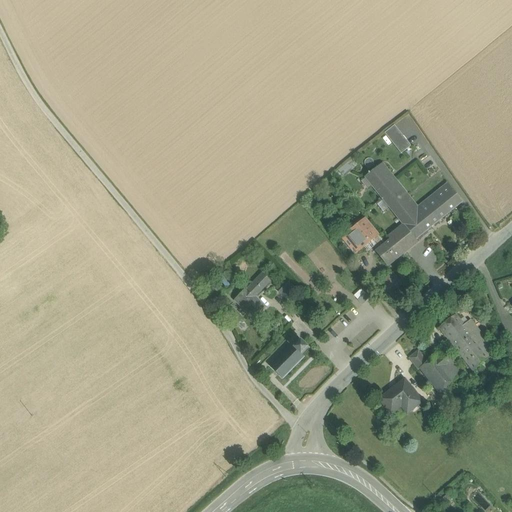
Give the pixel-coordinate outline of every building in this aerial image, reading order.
[(411,146),(394,126),(385,134),(401,154),(411,146)] [(341,179),(351,170),(346,164),(336,172),(341,179)] [(408,197),(382,164),(365,177),(392,210),(408,197)] [(448,184),(418,209),(408,197),(392,210),(404,226),(389,238),(391,241),(402,255),(417,242),(415,239),(462,202),(448,184)] [(366,219),(344,236),(345,237),(357,252),(357,253),(370,242),(379,236),(379,235),(378,235),(366,220),(366,219)] [(379,236),(370,242),(374,247),(382,240),(379,236)] [(382,240),(374,247),(378,251),(386,245),(382,240)] [(402,255),(391,241),(386,245),(378,251),(377,252),(388,266),(402,255)] [(395,272),(380,281),(388,294),(403,286),(395,272)] [(263,274),(247,290),(246,289),(235,301),(236,301),(237,300),(248,311),(247,312),(254,319),(264,308),(255,298),(270,281),(263,274)] [(288,283),(279,293),(285,298),(294,289),(288,283)] [(361,290),(354,296),(357,300),(365,293),(361,290)] [(336,336),(360,313),(352,305),(328,328),(336,336)] [(464,326),(456,315),(439,329),(452,344),(475,326),(471,321),(464,326)] [(496,353),(475,326),(452,344),(463,358),(473,371),(496,353)] [(291,346),(270,367),(283,380),(305,357),(302,355),(308,348),(301,341),(300,342),(294,336),(288,342),(291,346)] [(452,344),(438,355),(452,374),(461,367),(461,366),(458,362),(463,358),(452,344)] [(428,363),(418,351),(409,358),(418,371),(420,369),(428,363)] [(452,374),(438,355),(428,363),(420,369),(439,393),(449,385),(456,380),(452,374)] [(461,367),(452,374),(456,380),(465,373),(461,367)] [(421,402),(404,381),(380,400),(391,414),(401,406),(407,413),(421,402)] [(449,385),(439,393),(444,400),(454,392),(449,385)] [(465,413),(480,401),(472,392),(463,400),(464,402),(459,406),(465,413)]
